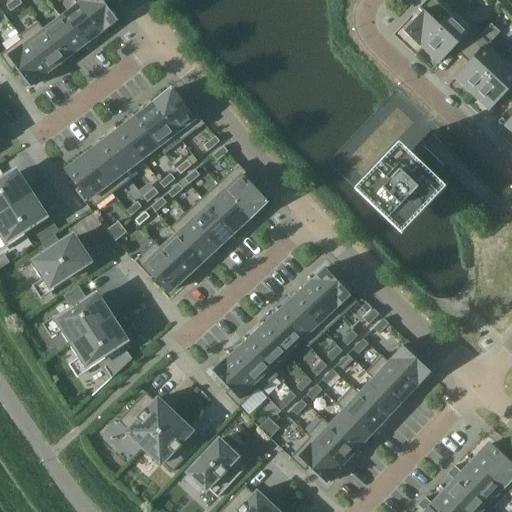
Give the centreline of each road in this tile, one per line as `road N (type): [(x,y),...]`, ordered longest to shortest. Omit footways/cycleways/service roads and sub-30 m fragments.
road 1 (residential): [(482,386),(311,218)]
road 2 (residential): [(375,0),(365,14),(368,35),(511,170)]
road 3 (residential): [(311,218),(163,43)]
road 4 (residential): [(361,511),(482,386)]
road 5 (residential): [(187,331),(311,218)]
road 6 (unclassified): [(0,383),(88,511)]
road 7 (residential): [(46,130),(163,43)]
